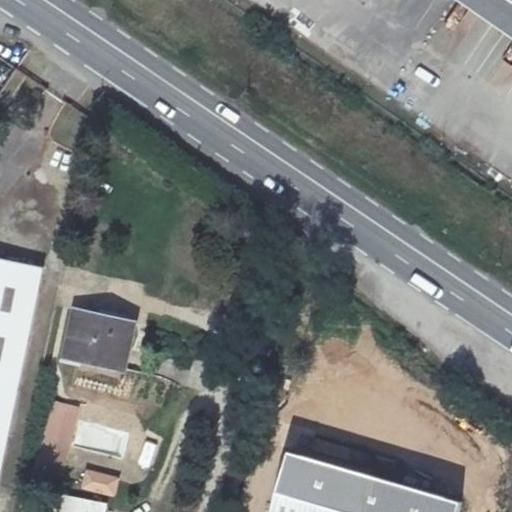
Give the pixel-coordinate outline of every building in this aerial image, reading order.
[(511,2),(508,0),(458,0),(511,37),(511,2)] [(0,247),(0,441),(39,255),(0,247)] [(65,295),(56,339),(108,352),(118,308),(65,295)] [(33,473),(63,481),(82,407),(52,399),(33,473)] [(459,511),(463,502),(290,452),(272,511),(459,511)] [(114,497),(120,478),(89,469),(84,488),(114,497)] [(106,511),(108,503),(61,494),(57,511),(106,511)]
